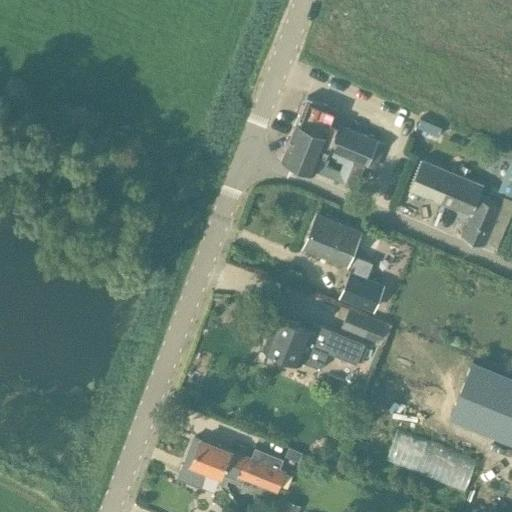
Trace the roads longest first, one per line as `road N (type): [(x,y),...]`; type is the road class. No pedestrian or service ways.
road 1 (unclassified): [(110,511),(249,151)]
road 2 (unclassified): [(511,263),(249,151)]
road 3 (unclassified): [(249,151),(305,0)]
